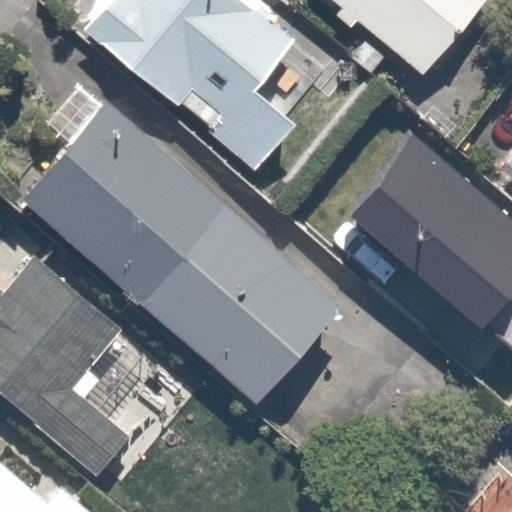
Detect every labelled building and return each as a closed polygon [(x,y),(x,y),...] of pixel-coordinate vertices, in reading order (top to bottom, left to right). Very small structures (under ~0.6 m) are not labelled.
[(266,0),(96,0),(81,20),(258,163),(303,108),(275,85),(313,38),(266,0)] [(331,0),(327,6),(353,24),(365,8),(431,57),(472,0),(331,0)] [(430,117),(389,85),(362,120),(403,152),(430,117)] [(114,91),(28,193),(259,388),(345,285),(114,91)] [(511,222),(474,262),(511,297),(511,222)] [(38,242),(0,288),(0,398),(95,478),(137,427),(69,371),(120,310),(38,242)] [(291,444),(257,412),(229,443),(262,474),(291,444)] [(78,511),(0,439),(0,511),(78,511)]
